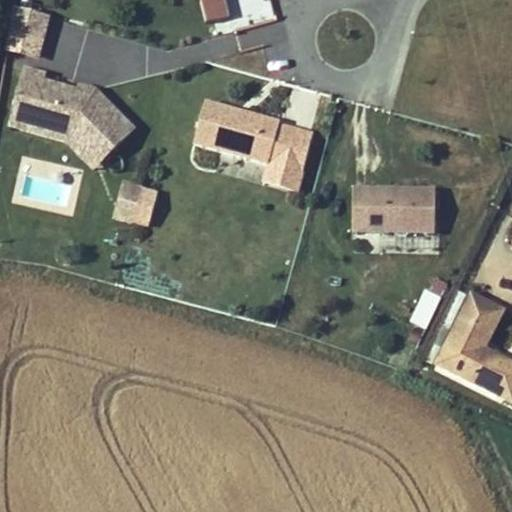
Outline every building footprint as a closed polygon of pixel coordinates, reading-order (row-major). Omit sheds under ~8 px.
[(16,5),(9,29),(44,39),(51,15),(16,5)] [(9,131),(62,141),(88,166),(98,168),(138,127),(97,88),(52,79),(43,70),(22,66),(9,131)] [(269,166),(280,124),(245,114),(245,117),(237,115),(237,112),(206,104),(194,145),(269,166)] [(123,180),(114,219),(150,227),(159,189),(123,180)] [(368,233),(368,190),(353,190),(353,233),(368,233)] [(435,235),(435,191),(368,190),(368,233),(435,235)] [(243,221),(278,228),(281,212),(247,205),(243,221)] [(431,330),(446,282),(427,276),(412,324),(431,330)] [(498,397),(511,368),(511,364),(484,351),(503,312),(472,297),(437,366),(498,397)] [(511,403),(511,368),(498,397),(511,403)]
